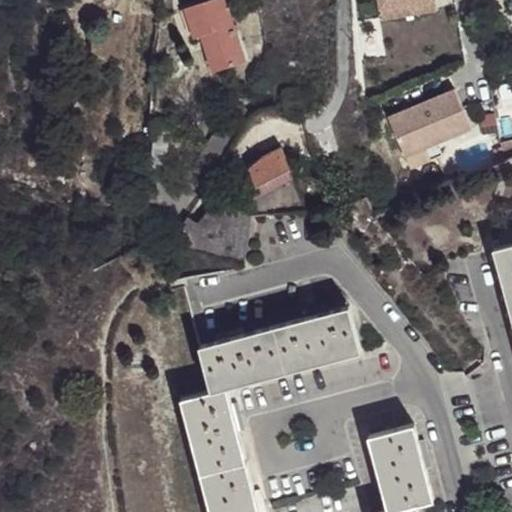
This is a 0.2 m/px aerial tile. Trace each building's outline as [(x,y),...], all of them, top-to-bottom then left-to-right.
[(215,0),(210,0),(182,10),(193,37),(207,75),(238,63),(215,0)] [(378,0),(380,10),(435,1),(434,0),(378,0)] [(435,1),(380,10),(382,20),(436,11),(435,1)] [(193,37),(182,10),(175,12),(185,41),(193,37)] [(300,86),(281,91),(283,105),(286,112),(303,110),(305,108),(300,86)] [(455,91),(387,119),(410,171),(442,157),(436,145),(472,130),(455,91)] [(237,128),(223,120),(193,171),(209,180),(237,128)] [(168,122),(154,122),(151,166),(166,168),(168,122)] [(500,143),(510,139),(507,130),(499,133),(500,143)] [(500,143),(503,156),(511,153),(511,138),(510,139),(500,143)] [(253,198),(292,178),(282,147),(265,157),(245,172),(249,187),(252,188),(255,188),(253,198)] [(251,217),(300,211),(292,178),(253,198),(250,216),(251,217)] [(197,226),(188,250),(244,271),(251,217),(250,216),(213,205),(197,226)] [(183,222),(174,241),(188,250),(197,226),(183,222)] [(511,304),(511,241),(496,246),(511,304)] [(304,316),(331,309),(329,303),(302,311),(304,316)] [(200,343),(213,389),(228,386),(248,381),(363,350),(349,305),(331,309),(304,316),(244,333),(216,340),(200,343)] [(214,335),(216,340),(244,333),(242,327),(214,335)] [(228,386),(213,389),(181,397),(213,511),(262,511),(256,488),(240,429),(233,402),(228,386)] [(240,401),(233,402),(240,429),(247,427),(240,401)] [(371,432),(390,507),(419,499),(435,495),(427,463),(420,437),(416,421),(371,432)] [(364,423),(349,427),(369,500),(384,496),(364,423)] [(427,435),(420,437),(427,463),(433,462),(427,435)] [(256,488),(262,511),(269,511),(264,487),(256,488)] [(422,511),(419,499),(390,507),(373,511),(422,511)]
